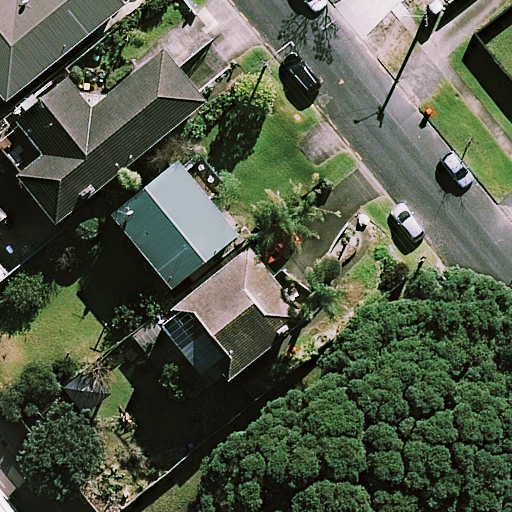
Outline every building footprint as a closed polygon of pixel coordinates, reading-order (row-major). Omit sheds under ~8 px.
[(131,0),(0,0),(0,93),(4,99),(131,0)] [(204,99),(163,49),(92,106),(68,77),(17,120),(43,152),(17,174),(55,221),(204,99)] [(237,230),(179,158),(112,213),(171,284),(237,230)] [(300,312),(242,247),(165,314),(223,380),(300,312)] [(0,278),(9,271),(0,259),(0,278)]
